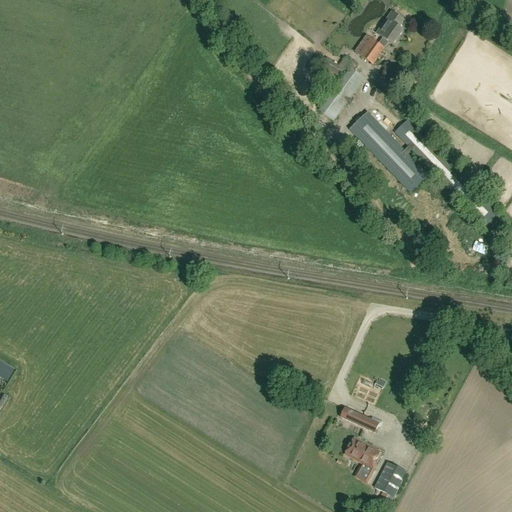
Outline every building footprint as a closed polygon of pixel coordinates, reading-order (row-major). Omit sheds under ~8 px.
[(378,34),(384,39),(390,43),(394,46),(405,31),(400,27),(404,21),(393,13),(378,34)] [(374,65),(390,43),(384,39),(380,45),(374,41),(363,57),(374,65)] [(337,119),(366,80),(353,71),(356,66),(344,58),(339,66),(320,54),(312,68),(318,71),(319,69),(337,80),(345,69),(349,72),(322,109),(337,119)] [(350,130),(403,186),(399,190),(403,194),(407,190),(411,194),(429,177),(368,113),(350,130)] [(395,134),(485,228),(499,215),(408,121),(395,134)] [(15,368),(0,359),(0,376),(7,381),(15,368)] [(344,408),(340,418),(375,434),(379,424),(344,408)] [(344,456),(372,470),(382,452),(353,438),(344,456)] [(375,489),(394,499),(407,473),(388,463),(375,489)] [(370,473),(360,467),(355,476),(365,482),(370,473)]
